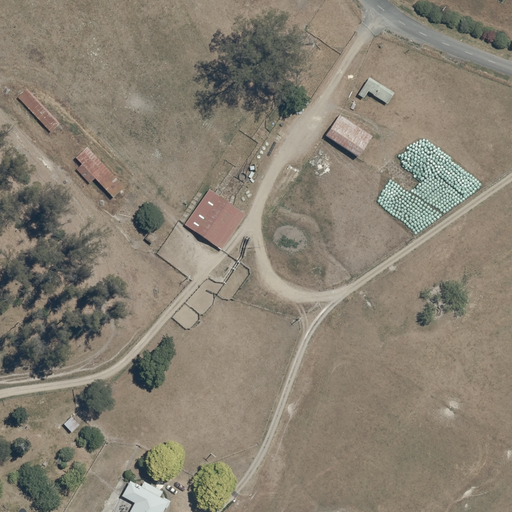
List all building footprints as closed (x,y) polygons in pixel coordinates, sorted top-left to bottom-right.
[(393,93),(368,77),(358,92),(364,96),(367,90),(387,103),(393,93)] [(58,123),(26,89),(18,96),(50,131),(58,123)] [(372,135),(340,114),(326,135),(358,156),(372,135)] [(124,187),(87,146),(76,157),(81,163),(77,168),(89,181),(94,177),(113,197),(124,187)] [(245,214),(209,189),(185,223),(221,248),(245,214)] [(139,484),(130,480),(123,495),(129,498),(125,506),(115,501),(109,511),(164,511),(169,502),(160,498),(164,491),(141,480),(139,484)]
